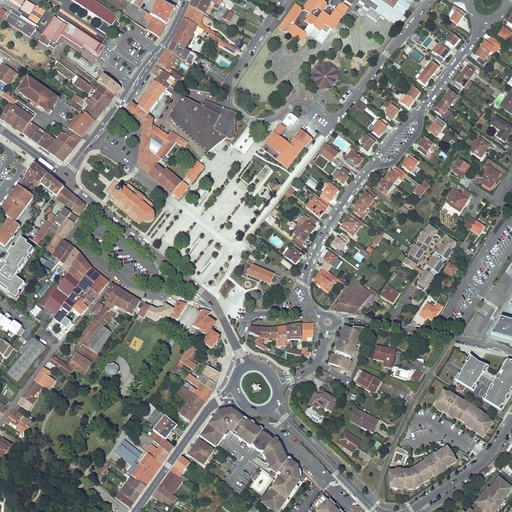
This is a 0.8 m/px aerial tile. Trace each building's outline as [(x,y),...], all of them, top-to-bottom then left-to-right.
[(92,0),(71,0),(104,22),(98,31),(105,36),(110,29),(108,28),(110,25),(111,26),(112,26),(116,29),(120,24),(117,22),(119,20),(117,18),(118,16),(92,0)] [(176,6),(164,0),(158,0),(151,15),(167,25),(169,20),(176,6)] [(209,0),(193,0),(190,7),(205,14),(211,3),(215,5),(214,6),(219,9),(221,6),(220,6),(209,0)] [(285,19),(291,23),(294,23),(294,25),(291,26),(287,31),(303,42),(306,37),(306,33),(304,32),(309,25),(312,26),(314,26),(314,29),(320,33),(326,25),(333,30),(349,8),(343,4),(346,0),(309,0),(305,8),(305,11),(302,11),(302,8),(296,4),(285,19)] [(406,0),(360,0),(365,4),(364,6),(369,10),(371,7),(376,11),(375,11),(380,15),(384,10),(390,14),(386,19),(391,23),(395,17),(399,21),(411,6),(406,2),(406,0)] [(30,16),(36,7),(26,1),(20,11),(30,16)] [(465,13),(454,6),(450,13),(453,16),(450,20),(455,24),(457,25),(465,13)] [(190,7),(184,19),(198,27),(199,27),(205,14),(190,7)] [(228,10),(223,18),(230,22),(235,14),(228,10)] [(21,18),(11,11),(9,14),(9,15),(10,17),(12,20),(12,22),(13,24),(13,26),(30,37),(37,27),(34,25),(35,23),(23,15),(21,18)] [(148,13),(144,18),(151,23),(149,26),(147,30),(159,38),(161,36),(167,25),(151,15),(148,13)] [(511,15),(510,19),(511,20),(508,23),(504,29),(503,28),(498,35),(510,45),(511,42),(511,30),(511,15)] [(44,36),(40,42),(48,47),(49,45),(55,49),(57,45),(56,44),(61,35),(82,49),(84,45),(96,53),(95,55),(98,57),(101,52),(99,50),(102,45),(69,23),(68,25),(54,16),(42,35),(44,36)] [(184,19),(173,42),(186,49),(198,27),(184,19)] [(210,29),(204,26),(202,29),(211,34),(213,35),(214,33),(210,31),(210,29)] [(303,42),(287,31),(285,35),(300,45),(303,42)] [(213,35),(211,34),(210,37),(219,42),(221,39),(213,35)] [(442,47),(436,54),(444,60),(447,55),(446,55),(456,43),(456,44),(459,40),(452,34),(446,41),(447,42),(443,48),(442,47)] [(479,58),(477,61),(483,66),(485,63),(484,61),(491,52),(494,55),(500,47),(498,46),(500,43),(491,36),(489,40),(488,39),(478,52),(479,53),(477,56),(479,58)] [(408,39),(406,42),(412,47),(415,44),(408,39)] [(186,49),(173,42),(167,50),(178,57),(192,65),(198,56),(186,49)] [(436,43),(431,49),(434,52),(439,46),(436,43)] [(96,53),(84,45),(83,47),(95,55),(96,53)] [(167,50),(163,57),(173,64),(178,57),(167,50)] [(444,60),(436,54),(434,57),(441,63),(444,60)] [(163,57),(156,68),(165,73),(167,70),(169,71),(173,64),(163,57)] [(201,58),(197,65),(208,71),(212,64),(201,58)] [(188,71),(191,65),(182,61),(179,66),(188,71)] [(432,62),(418,80),(425,85),(429,80),(428,80),(431,76),(432,77),(434,73),(434,72),(435,73),(439,68),(432,62)] [(0,79),(9,86),(17,75),(2,65),(0,67),(0,79)] [(322,89),(327,89),(326,86),(331,82),(335,76),(338,76),(332,67),(331,68),(328,67),(329,65),(326,65),(323,65),(321,66),(318,67),(316,69),(315,71),(313,74),(313,76),(313,79),(314,78),(316,82),(314,83),(319,87),(322,89)] [(456,82),(454,85),(461,90),(463,87),(463,88),(475,73),(474,72),(476,69),(469,65),(467,67),(468,68),(465,71),(464,71),(458,78),(459,79),(457,82),(456,82)] [(165,73),(156,68),(152,74),(163,81),(167,82),(168,83),(168,85),(170,86),(171,85),(172,84),(173,82),(175,81),(169,76),(165,73)] [(173,71),(169,76),(175,81),(179,84),(183,78),(173,71)] [(58,74),(55,78),(63,84),(66,80),(58,74)] [(106,77),(102,75),(97,82),(115,96),(120,89),(119,89),(105,78),(106,77)] [(378,77),(373,84),(375,86),(381,79),(381,80),(383,78),(380,76),(378,78),(378,77)] [(97,92),(79,78),(75,83),(89,94),(91,91),(95,94),(92,98),(105,109),(110,102),(97,92)] [(59,100),(30,80),(20,93),(32,101),(31,102),(37,107),(39,106),(49,113),(59,100)] [(97,82),(95,80),(91,85),(98,91),(97,92),(110,102),(111,101),(115,96),(97,82)] [(141,105),(138,107),(148,115),(164,93),(170,98),(172,94),(160,86),(153,80),(137,102),(141,105)] [(421,93),(411,85),(405,93),(408,96),(407,97),(405,95),(400,101),(402,103),(402,104),(407,108),(410,104),(411,105),(414,101),(413,100),(416,97),(417,97),(421,93)] [(508,94),(500,106),(511,113),(511,88),(507,93),(508,94)] [(437,109),(435,111),(441,116),(443,113),(444,114),(455,99),(454,99),(456,96),(450,91),(448,94),(448,95),(446,98),(445,97),(439,105),(440,106),(437,109)] [(2,96),(14,104),(17,101),(5,93),(2,96)] [(89,106),(100,116),(105,109),(92,98),(90,101),(86,98),(83,101),(77,97),(73,101),(74,102),(82,108),(86,103),(89,106)] [(360,100),(366,105),(369,102),(363,97),(360,100)] [(191,138),(192,139),(194,139),(195,142),(197,141),(198,145),(200,144),(201,148),(203,147),(204,150),(206,149),(207,151),(225,137),(227,138),(228,139),(230,140),(232,140),(233,139),(235,138),(235,135),(234,133),(235,132),(234,131),(235,130),(234,129),(235,128),(234,127),(235,126),(234,125),(235,124),(234,123),(235,122),(234,121),(235,120),(234,119),(236,118),(235,117),(236,116),(235,115),(236,114),(235,112),(217,105),(206,101),(205,101),(199,105),(191,101),(188,100),(187,99),(185,98),(183,99),(181,100),(180,102),(175,109),(173,112),(171,115),(170,117),(170,118),(171,120),(173,122),(175,122),(176,125),(178,124),(179,128),(181,127),(182,131),(184,130),(185,134),(187,133),(189,136),(190,136),(191,138)] [(36,114),(17,100),(17,101),(14,104),(13,106),(6,115),(3,120),(4,121),(5,120),(11,125),(11,126),(16,129),(16,128),(21,132),(26,136),(28,138),(31,133),(33,133),(42,139),(41,141),(43,142),(49,135),(46,133),(31,123),(36,114)] [(399,111),(391,105),(387,101),(384,105),(388,109),(386,112),(388,113),(386,116),(391,121),(394,117),(393,117),(395,114),(396,115),(399,111)] [(82,108),(74,102),(70,107),(78,113),(82,108)] [(127,110),(132,114),(138,107),(132,103),(127,110)] [(13,106),(11,104),(4,114),(6,115),(13,106)] [(100,116),(89,106),(84,112),(95,122),(100,116)] [(148,115),(138,107),(132,114),(143,124),(143,127),(151,118),(148,115)] [(74,126),(70,131),(83,138),(95,122),(84,112),(74,126)] [(511,131),(511,127),(495,116),(490,124),(501,131),(497,137),(505,142),(511,131)] [(141,168),(149,175),(156,166),(161,160),(155,156),(162,146),(143,131),(146,128),(149,129),(153,124),(153,120),(151,118),(143,127),(138,166),(141,168)] [(387,127),(379,121),(373,128),(376,129),(373,132),(379,137),(381,134),(380,133),(383,130),(384,131),(387,127)] [(432,127),(428,131),(436,137),(442,130),(445,127),(437,121),(435,124),(433,127),(432,127)] [(165,156),(175,143),(168,138),(172,132),(171,132),(168,137),(153,126),(153,124),(149,129),(146,128),(143,131),(162,146),(155,156),(161,160),(165,155),(165,156)] [(269,139),(259,152),(263,154),(265,151),(287,169),(304,146),(305,147),(312,139),(301,131),(298,135),(299,135),(296,140),(294,139),(289,145),(284,141),(283,142),(277,138),(278,136),(285,128),(281,124),(274,133),(276,134),(271,141),(269,139)] [(70,131),(65,129),(64,132),(63,133),(79,143),(83,138),(70,131)] [(58,140),(72,151),(79,143),(63,133),(61,132),(59,134),(61,136),(58,140)] [(185,148),(188,143),(172,132),(168,138),(175,143),(176,142),(182,146),(185,148)] [(363,145),(361,148),(367,153),(370,149),(369,148),(371,146),(372,146),(377,140),(369,133),(361,143),(363,145)] [(56,140),(49,135),(43,142),(40,146),(48,152),(63,162),(72,151),(58,140),(57,139),(56,140)] [(426,152),(432,144),(425,138),(421,143),(422,144),(420,147),(418,149),(425,155),(427,152),(426,152)] [(489,145),(479,139),(471,151),(480,157),(484,150),(485,151),(489,145)] [(328,145),(325,143),(317,154),(320,156),(321,154),(328,145)] [(339,153),(328,145),(321,154),(331,163),(339,153)] [(355,153),(351,150),(345,157),(349,160),(355,153)] [(363,159),(355,153),(349,160),(347,163),(354,168),(356,165),(357,166),(363,159)] [(406,161),(403,166),(410,172),(418,162),(411,157),(409,159),(410,160),(408,162),(406,161)] [(460,159),(452,171),(462,178),(470,165),(460,159)] [(201,171),(204,167),(198,161),(194,165),(190,171),(185,176),(186,177),(192,182),(197,177),(196,176),(200,171),(201,171)] [(41,185),(48,176),(34,164),(28,173),(1,210),(0,212),(10,219),(0,232),(0,243),(5,247),(11,239),(13,240),(15,237),(14,236),(20,227),(15,223),(34,197),(27,192),(32,186),(29,184),(32,182),(39,188),(41,185)] [(156,166),(149,175),(156,181),(164,172),(156,166)] [(490,167),(480,182),(490,189),(500,174),(490,167)] [(343,169),(335,179),(343,185),(348,178),(347,177),(349,174),(343,169)] [(164,172),(156,181),(172,194),(181,183),(165,170),(164,172)] [(403,176),(395,170),(392,173),(390,172),(380,186),(382,187),(379,190),(386,195),(390,189),(393,191),(396,187),(393,185),(399,178),(400,179),(403,176)] [(64,189),(48,176),(41,185),(57,198),(64,189)] [(186,177),(182,182),(188,187),(192,182),(186,177)] [(306,184),(314,190),(318,185),(310,179),(306,184)] [(181,183),(172,194),(178,200),(188,187),(182,182),(181,183)] [(325,191),(322,195),(329,199),(331,201),(333,198),(334,199),(337,195),(336,194),(338,191),(328,183),(326,183),(323,187),(323,189),(325,191)] [(420,185),(414,193),(420,197),(425,190),(426,190),(429,186),(425,184),(422,187),(420,185)] [(125,189),(121,185),(116,190),(112,196),(117,200),(114,203),(139,225),(143,220),(144,222),(147,223),(149,223),(151,223),(152,222),(154,220),(155,218),(155,215),(155,213),(154,212),(152,210),(151,210),(154,206),(128,185),(125,189)] [(66,207),(74,197),(64,189),(57,198),(56,200),(66,207)] [(355,211),(363,218),(371,208),(368,206),(373,200),(376,196),(370,191),(368,194),(366,193),(355,207),(356,208),(355,211)] [(458,192),(449,205),(460,212),(464,206),(463,205),(467,198),(458,192)] [(46,199),(41,197),(33,209),(37,212),(46,199)] [(71,211),(78,200),(74,197),(66,207),(71,211)] [(317,204),(311,211),(319,218),(327,207),(319,201),(314,197),(311,200),(317,204)] [(319,201),(327,207),(329,205),(326,202),(321,198),(319,201)] [(80,216),(85,205),(78,200),(71,211),(80,216)] [(67,220),(71,214),(64,209),(62,212),(58,218),(56,221),(54,224),(57,227),(60,224),(63,226),(56,234),(56,235),(63,240),(74,225),(67,220)] [(56,221),(58,218),(50,213),(48,215),(56,221)] [(78,218),(71,214),(67,220),(74,225),(78,218)] [(54,224),(56,221),(48,215),(46,219),(48,220),(53,223),(54,224)] [(275,220),(269,215),(265,221),(271,226),(275,220)] [(296,235),(293,239),(298,242),(299,244),(302,240),(304,242),(315,228),(313,226),(315,224),(309,219),(306,216),(303,220),(306,222),(301,229),(298,227),(293,233),(296,235)] [(317,221),(311,216),(309,219),(315,224),(317,221)] [(348,217),(341,227),(353,236),(362,223),(354,216),(351,220),(348,217)] [(476,222),(470,218),(465,226),(471,230),(476,222)] [(48,230),(53,223),(48,220),(42,227),(48,230)] [(476,222),(471,230),(478,235),(482,230),(484,227),(476,222)] [(437,231),(428,225),(424,232),(423,232),(417,241),(418,242),(415,246),(414,245),(408,254),(409,255),(407,259),(406,258),(402,263),(412,270),(416,265),(417,266),(420,261),(419,260),(424,252),(425,253),(428,248),(427,247),(433,238),(432,238),(437,231)] [(38,246),(48,230),(42,227),(32,241),(38,246)] [(394,240),(385,234),(383,237),(392,243),(394,240)] [(63,241),(63,240),(56,235),(54,237),(51,242),(46,249),(54,254),(62,241),(63,241)] [(337,238),(332,245),(340,251),(347,241),(341,237),(339,239),(337,238)] [(455,243),(447,238),(443,244),(442,244),(436,253),(435,252),(432,257),(433,257),(427,266),(426,265),(423,270),(424,271),(421,275),(422,276),(417,283),(418,283),(416,286),(423,291),(425,288),(426,288),(430,281),(431,282),(434,277),(433,276),(436,273),(437,273),(443,264),(442,263),(445,259),(446,260),(452,251),(451,250),(455,243)] [(30,243),(24,239),(20,246),(17,245),(16,249),(13,248),(3,261),(1,259),(0,260),(0,285),(10,294),(9,296),(15,300),(20,293),(19,292),(25,284),(16,277),(36,251),(29,244),(30,243)] [(54,254),(52,256),(61,261),(71,246),(63,241),(62,241),(54,254)] [(462,245),(467,249),(470,244),(465,241),(462,245)] [(458,250),(464,254),(467,249),(462,245),(458,250)] [(64,266),(75,249),(71,246),(61,261),(60,262),(63,264),(63,265),(64,266)] [(60,278),(62,275),(64,276),(66,273),(80,253),(79,253),(75,249),(64,266),(62,268),(64,269),(58,277),(60,278)] [(294,249),(292,251),(289,249),(284,256),(295,264),(300,257),(298,256),(301,253),(294,249)] [(362,250),(359,254),(365,258),(368,254),(362,250)] [(326,261),(324,264),(330,269),(337,259),(329,252),(324,259),(326,261)] [(91,269),(80,253),(66,273),(67,274),(64,279),(62,278),(59,280),(61,282),(59,285),(57,284),(41,305),(42,306),(42,305),(44,306),(45,305),(56,315),(61,307),(67,299),(68,299),(91,269)] [(449,263),(443,272),(451,276),(454,271),(455,272),(457,269),(455,267),(457,263),(452,260),(450,264),(449,263)] [(248,261),(242,276),(247,278),(248,275),(261,280),(270,284),(271,283),(275,285),(279,277),(252,266),(253,263),(248,261)] [(58,266),(51,274),(53,276),(57,270),(58,269),(60,267),(58,266)] [(90,288),(100,276),(91,269),(68,299),(73,303),(78,296),(81,298),(82,298),(90,288)] [(59,272),(57,270),(53,276),(49,280),(50,281),(59,272)] [(347,271),(341,278),(345,281),(350,274),(347,271)] [(317,285),(325,291),(332,281),(335,283),(338,280),(329,273),(326,276),(320,272),(315,278),(317,279),(315,281),(318,283),(317,285)] [(261,280),(248,275),(247,278),(260,284),(261,280)] [(99,295),(109,282),(100,276),(90,288),(93,290),(97,294),(99,295)] [(332,281),(325,291),(327,292),(335,283),(332,281)] [(356,282),(333,312),(356,314),(370,296),(372,298),(370,301),(372,303),(374,299),(379,291),(376,288),(374,291),(370,289),(367,292),(356,282)] [(41,296),(50,286),(47,283),(38,294),(41,296)] [(109,300),(118,288),(111,284),(103,295),(109,300)] [(388,300),(392,303),(399,293),(388,286),(383,293),(385,294),(384,296),(388,299),(388,300)] [(126,311),(133,298),(118,288),(109,300),(104,307),(94,320),(85,330),(76,340),(81,344),(68,365),(73,369),(84,376),(85,374),(95,359),(107,340),(116,326),(113,324),(108,331),(104,328),(117,311),(119,308),(126,311)] [(89,295),(93,290),(90,288),(82,298),(83,298),(84,299),(88,295),(89,295)] [(91,305),(95,300),(89,295),(88,295),(84,299),(91,305)] [(82,316),(91,305),(84,299),(83,298),(78,305),(83,309),(79,314),(82,316)] [(137,307),(140,302),(133,298),(126,311),(133,315),(137,307)] [(75,306),(67,299),(61,307),(69,314),(75,306)] [(103,306),(98,302),(91,311),(96,316),(101,310),(100,309),(103,306)] [(186,305),(178,302),(174,310),(165,306),(162,309),(156,310),(150,306),(150,307),(144,319),(154,321),(159,320),(159,321),(167,320),(166,318),(171,317),(177,319),(186,305)] [(144,319),(150,307),(144,304),(141,309),(138,316),(144,319)] [(427,304),(420,315),(426,319),(428,317),(433,321),(442,307),(437,304),(434,308),(427,304)] [(207,318),(210,313),(203,310),(193,326),(200,329),(207,318)] [(0,325),(4,329),(3,331),(7,333),(9,331),(16,336),(17,334),(21,337),(25,331),(21,329),(22,327),(14,322),(13,324),(0,314),(0,313),(1,312),(0,311),(0,325)] [(40,322),(29,313),(27,316),(38,325),(40,322)] [(211,321),(207,318),(200,329),(203,331),(203,333),(205,335),(204,336),(204,337),(204,338),(205,339),(206,339),(207,339),(203,344),(211,349),(218,339),(217,336),(210,331),(213,326),(211,321)] [(511,321),(502,318),(491,335),(511,340),(511,321)] [(64,333),(71,324),(66,319),(59,329),(64,333)] [(301,337),(301,324),(286,327),(287,345),(286,352),(301,356),(302,356),(302,351),(291,348),(291,341),(291,337),(301,337)] [(312,341),(315,324),(301,324),(301,337),(302,341),(312,341)] [(287,345),(286,327),(278,328),(278,340),(277,344),(279,345),(279,347),(285,348),(285,345),(287,345)] [(362,334),(363,329),(354,328),(353,330),(350,329),(351,327),(344,327),(341,334),(342,335),(340,341),(338,341),(335,348),(337,348),(334,355),(333,354),(330,361),(331,362),(330,364),(338,367),(341,368),(340,370),(347,373),(351,362),(350,361),(353,355),(354,355),(356,349),(355,348),(358,341),(359,342),(362,334)] [(267,329),(250,328),(249,332),(261,338),(273,339),(272,328),(267,329)] [(0,353),(3,356),(10,346),(0,338),(0,353)] [(23,355),(7,374),(17,382),(45,347),(33,338),(21,353),(23,355)] [(264,341),(261,338),(257,347),(264,351),(266,347),(263,345),(264,341)] [(68,350),(62,345),(58,349),(59,350),(59,351),(65,356),(66,356),(76,345),(74,343),(68,350)] [(6,358),(13,348),(10,346),(3,356),(6,358)] [(383,348),(376,347),(374,360),(384,362),(383,364),(393,366),(396,351),(383,348)] [(302,351),(302,356),(309,358),(311,353),(306,352),(306,350),(304,349),(304,348),(302,348),(302,351)] [(188,360),(190,357),(185,353),(179,361),(188,360)] [(73,370),(53,356),(49,361),(50,362),(56,366),(69,375),(73,370)] [(464,386),(461,391),(463,392),(466,388),(472,392),(476,386),(476,387),(484,374),(488,367),(480,364),(473,358),(469,364),(468,364),(461,376),(461,377),(458,383),(464,386)] [(495,383),(484,401),(500,411),(502,407),(503,408),(511,394),(511,362),(508,362),(502,373),(496,383),(495,383)] [(176,365),(169,376),(172,378),(180,368),(176,365)] [(213,392),(219,373),(207,366),(205,369),(205,371),(203,374),(201,377),(198,380),(201,382),(200,384),(213,392)] [(48,372),(43,369),(35,381),(42,386),(48,390),(55,381),(48,377),(46,375),(48,372)] [(415,371),(411,380),(419,383),(423,374),(415,371)] [(369,377),(362,373),(356,383),(367,390),(369,388),(376,392),(382,382),(370,375),(369,377)] [(198,380),(189,374),(186,379),(197,387),(199,387),(199,389),(197,392),(186,383),(182,387),(205,403),(213,392),(200,384),(201,382),(198,380)] [(38,392),(42,386),(35,381),(14,409),(17,411),(20,406),(28,411),(33,405),(30,403),(33,399),(31,397),(35,390),(38,392)] [(187,402),(178,414),(190,423),(205,403),(182,387),(177,394),(187,402)] [(464,403),(456,397),(455,399),(451,397),(446,394),(447,394),(443,391),(440,396),(441,397),(437,402),(437,401),(434,406),(437,408),(438,408),(442,411),(449,416),(451,415),(470,428),(469,429),(483,438),(486,433),(485,432),(488,427),(490,428),(493,423),(483,417),(484,416),(476,410),(475,412),(463,404),(464,403)] [(320,404),(321,407),(325,409),(326,408),(332,411),(336,403),(334,402),(336,399),(324,393),(323,395),(321,396),(319,395),(315,393),(312,400),(320,404)] [(320,404),(312,400),(309,405),(316,408),(321,407),(320,404)] [(149,403),(138,419),(142,422),(144,424),(156,408),(152,405),(149,403)] [(475,412),(476,410),(464,403),(463,404),(475,412)] [(17,411),(14,409),(12,412),(22,419),(20,422),(10,415),(5,422),(9,424),(10,422),(25,433),(33,422),(26,418),(17,411)] [(373,433),(379,421),(369,416),(368,417),(366,416),(367,415),(356,409),(351,421),(373,433)] [(199,439),(201,441),(219,415),(221,416),(231,415),(233,413),(243,421),(243,422),(247,425),(247,424),(262,434),(264,432),(234,411),(217,414),(199,439)] [(201,441),(216,451),(224,439),(228,433),(255,451),(263,439),(261,437),(262,434),(247,424),(247,425),(243,422),(243,421),(233,413),(231,415),(221,416),(219,415),(201,441)] [(177,426),(165,416),(153,430),(154,431),(166,440),(177,426)] [(154,431),(150,436),(149,437),(153,441),(159,446),(169,454),(173,447),(166,440),(154,431)] [(352,436),(346,431),(337,442),(350,452),(354,446),(356,447),(360,442),(355,438),(354,440),(351,438),(352,436)] [(263,439),(255,451),(258,453),(261,455),(269,443),(272,444),(273,443),(275,440),(269,436),(264,432),(262,434),(261,437),(263,439)] [(3,457),(11,445),(3,439),(0,442),(0,457),(1,456),(3,457)] [(132,465),(126,472),(131,475),(139,466),(134,462),(141,453),(123,439),(119,445),(121,447),(120,447),(116,453),(132,465)] [(212,451),(198,440),(187,454),(194,459),(195,457),(202,463),(201,465),(202,465),(212,451)] [(298,470),(300,482),(302,482),(300,468),(289,460),(283,446),(275,440),(273,443),(280,448),(284,459),(283,459),(284,462),(290,466),(291,465),(298,470)] [(271,473),(272,474),(281,480),(273,492),(274,493),(272,496),(270,496),(267,501),(268,502),(264,508),(270,511),(280,511),(281,511),(282,511),(285,506),(284,505),(286,502),(288,502),(300,484),(300,482),(298,470),(291,465),(290,466),(284,462),(283,459),(284,459),(280,448),(273,443),(272,444),(269,443),(261,455),(266,459),(270,468),(271,473)] [(156,449),(150,444),(145,451),(148,454),(160,464),(161,465),(166,457),(156,449)] [(169,454),(159,446),(156,449),(166,457),(169,454)] [(409,484),(422,483),(422,484),(428,480),(427,479),(430,477),(431,478),(437,475),(437,474),(446,469),(459,462),(456,457),(455,458),(451,452),(453,451),(450,447),(437,454),(437,455),(429,460),(428,460),(415,467),(398,469),(398,468),(391,468),(391,474),(392,474),(392,480),(391,480),(392,485),(399,484),(402,484),(402,483),(405,483),(405,485),(409,485),(409,484)] [(204,467),(214,452),(212,451),(202,465),(204,467)] [(160,464),(148,454),(139,466),(131,475),(145,487),(151,478),(156,470),(160,464)] [(181,475),(190,463),(182,457),(169,472),(171,473),(178,478),(181,475)] [(107,468),(105,467),(99,475),(101,477),(104,479),(106,475),(104,474),(105,471),(107,472),(108,469),(107,468)] [(126,472),(124,471),(123,473),(130,478),(127,483),(140,494),(146,487),(145,487),(131,475),(126,472)] [(172,495),(182,481),(178,478),(171,473),(160,487),(159,487),(152,497),(166,506),(170,509),(177,499),(172,495)] [(255,482),(259,476),(255,473),(251,479),(255,482)] [(492,511),(493,511),(492,511),(495,511),(497,510),(498,508),(500,506),(500,507),(503,503),(501,502),(507,494),(508,495),(511,490),(511,487),(503,480),(500,483),(497,481),(494,484),(495,484),(490,490),(489,492),(487,491),(484,494),(485,494),(482,498),(481,497),(479,501),(481,502),(479,504),(479,505),(475,511),(471,508),(467,511),(492,511)] [(140,494),(127,483),(120,493),(124,496),(134,503),(140,494)] [(342,511),(324,494),(312,507),(317,511),(342,511)] [(134,503),(124,496),(120,501),(130,509),(134,503)]
